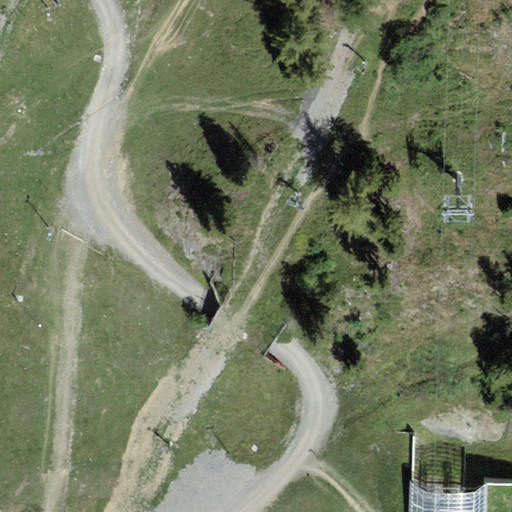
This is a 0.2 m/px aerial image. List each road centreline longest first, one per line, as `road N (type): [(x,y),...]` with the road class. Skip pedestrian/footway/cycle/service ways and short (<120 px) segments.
road 1 (track): [(121,45),(90,177),(92,208),(115,242),(304,364),(319,389),(321,419),(305,452),(249,511)]
road 2 (track): [(92,208),(77,242),(52,511)]
